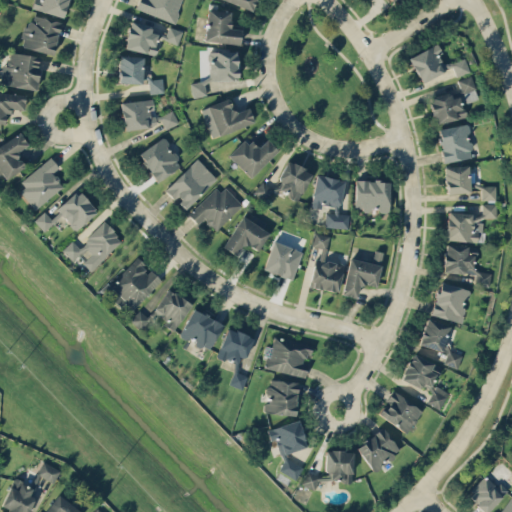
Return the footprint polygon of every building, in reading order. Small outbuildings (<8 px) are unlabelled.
[(63,16),(66,0),(32,0),(31,9),(63,16)] [(173,22),(180,0),(137,0),(135,8),(173,22)] [(223,0),(251,10),(254,0),(223,0)] [(238,44),(240,29),(229,27),(231,12),(207,8),(203,39),(238,44)] [(52,54),(60,21),(29,13),(21,46),(52,54)] [(124,48),(154,54),(159,28),(128,23),(124,48)] [(182,31),(169,26),(163,39),(177,44),(182,31)] [(469,71),(463,57),(444,64),(436,44),(409,55),(419,81),(452,68),(455,76),(469,71)] [(206,95),(205,80),(237,80),(237,50),(208,51),(209,80),(191,80),(191,96),(206,95)] [(40,56),(9,51),(7,65),(2,64),(0,77),(0,83),(35,89),(40,56)] [(142,55),(118,56),(118,83),(142,82),(142,55)] [(462,94),(475,88),(470,75),(456,80),(462,94)] [(147,79),(149,93),(163,91),(161,77),(147,79)] [(0,122),(4,123),(5,110),(24,110),(24,93),(0,91),(0,122)] [(451,97),(450,92),(429,95),(433,122),(463,118),(460,96),(451,97)] [(253,121),(248,106),(233,112),(228,98),(207,106),(219,135),(253,121)] [(120,101),(122,128),(163,125),(163,126),(175,125),(174,112),(152,114),(151,99),(120,101)] [(442,162),(471,157),(467,132),(469,132),(468,123),(437,128),(442,162)] [(0,169),(0,170),(5,178),(24,167),(15,151),(27,144),(20,132),(0,142),(0,169)] [(138,152),(155,181),(181,166),(163,137),(138,152)] [(278,150),(267,138),(256,148),(245,138),(228,154),(249,177),(278,150)] [(58,167),(50,156),(16,184),(35,208),(63,185),(52,172),(58,167)] [(176,200),(184,209),(216,178),(197,158),(164,189),(175,201),(176,200)] [(276,187),(259,180),(254,193),(268,199),(273,188),(299,199),(311,171),(286,161),(276,187)] [(468,165),(443,166),(445,193),(473,191),(472,172),(469,172),(468,165)] [(324,226),(347,228),(349,214),(339,213),(342,178),(314,175),(311,206),(320,207),(320,204),(334,206),(333,213),(325,212),(324,226)] [(354,209),(370,210),(388,211),(389,180),(354,180),(354,209)] [(242,205),(222,183),(188,214),(197,224),(203,218),(214,230),(242,205)] [(481,199),(495,199),(495,185),(481,185),(481,199)] [(49,216),(44,210),(33,220),(43,231),(61,215),(74,230),(96,211),(78,190),(49,216)] [(481,203),(482,217),(495,217),(495,203),(481,203)] [(241,215),(222,246),(235,254),(242,242),(257,251),(268,232),(261,228),(265,221),(253,214),(250,219),(241,215)] [(61,249),(71,260),(81,252),(86,258),(82,262),(89,270),(122,240),(104,221),(77,246),(72,239),(61,249)] [(337,292),(343,263),(323,259),(329,235),(314,232),(312,245),(321,247),(319,258),(315,257),(309,286),(337,292)] [(302,251),(273,240),(262,268),(291,279),(302,251)] [(474,285),(489,287),(490,271),(473,269),(475,246),(445,243),(442,271),(476,274),(474,285)] [(118,293),(112,300),(120,307),(124,303),(132,310),(160,279),(150,270),(149,271),(135,257),(109,285),(118,293)] [(375,286),(380,264),(348,258),(341,294),(356,297),(359,283),(375,286)] [(430,314),(461,322),(465,308),(464,308),(468,289),(438,281),(430,314)] [(173,330),(191,303),(167,288),(148,317),(137,310),(130,321),(144,330),(155,313),(165,320),(163,324),(173,330)] [(209,349),(222,323),(192,307),(178,334),(209,349)] [(419,345),(443,350),(449,324),(425,318),(419,345)] [(253,335),(225,328),(216,357),(235,362),(229,384),(243,388),(246,375),(236,372),(241,355),(247,357),(253,335)] [(265,367),(304,376),(308,359),(312,344),(273,335),(265,367)] [(443,364),(457,368),(461,353),(447,350),(443,364)] [(441,366),(412,353),(400,377),(431,391),(426,402),(440,409),(448,391),(432,384),(441,366)] [(295,414),(296,380),(267,379),(266,402),(263,401),(263,413),(295,414)] [(388,400),(378,413),(405,433),(421,411),(392,389),(385,399),(388,400)] [(266,428),(269,440),(275,438),(284,478),(299,474),(296,463),(290,465),(286,452),(305,447),(298,420),(266,428)] [(399,449),(381,426),(355,447),(373,470),(399,449)] [(324,450),(324,473),(303,472),(303,486),(316,487),(316,480),(351,481),(352,450),(324,450)] [(54,481),(59,469),(41,461),(36,474),(54,481)] [(485,511),(505,492),(486,474),(466,494),(484,511),(485,511)] [(29,495),(33,488),(13,478),(0,503),(0,505),(13,511),(27,511),(35,498),(29,495)] [(43,511),(81,511),(57,493),(43,511)] [(511,511),(511,493),(499,511),(511,511)]
